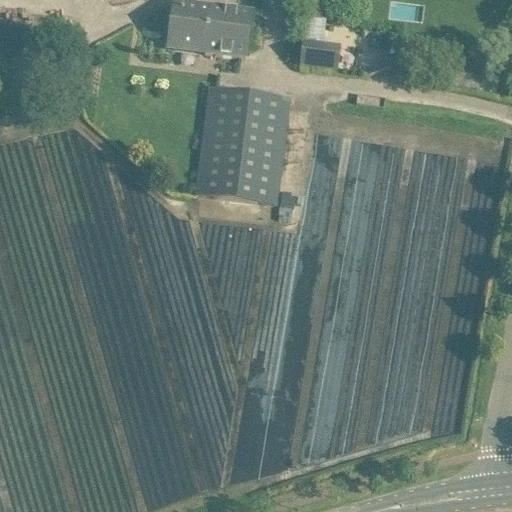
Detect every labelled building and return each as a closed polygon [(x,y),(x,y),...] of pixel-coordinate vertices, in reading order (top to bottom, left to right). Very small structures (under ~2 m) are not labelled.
[(308,0),(307,18),(321,20),(323,0),(308,0)] [(205,50),(204,56),(245,61),(251,14),(210,9),(210,15),(173,10),(168,46),(205,50)] [(337,72),(340,48),(304,44),(301,67),(337,72)] [(457,52),(457,67),(485,68),(485,53),(457,52)] [(467,74),(465,92),(481,94),(483,75),(467,74)] [(276,208),(290,101),(209,91),(196,198),(276,208)]
